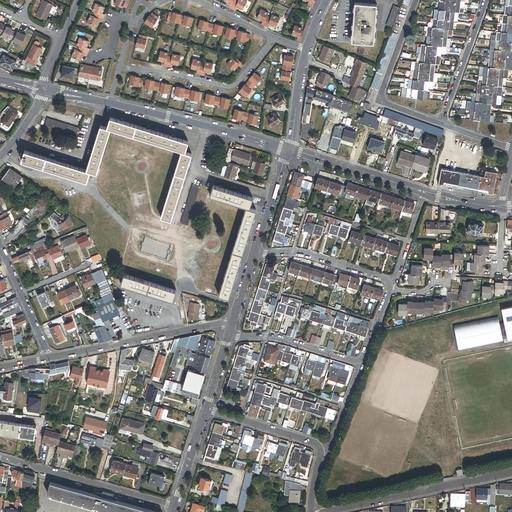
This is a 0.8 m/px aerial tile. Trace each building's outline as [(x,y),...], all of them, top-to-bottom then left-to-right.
[(36,16),(47,21),(54,5),(53,5),(45,1),(43,0),(42,0),(41,4),(42,4),(36,16)] [(127,8),(130,0),(128,0),(117,0),(115,4),(123,8),(123,7),(127,8)] [(235,0),(224,0),(224,1),(230,4),(228,7),(231,9),(236,0),(235,0)] [(242,11),(247,2),(242,0),(238,0),(238,1),(236,0),(231,9),(235,11),(237,8),(242,11)] [(450,3),(439,2),(439,11),(444,12),(449,12),(450,3)] [(376,5),(354,3),(351,42),(373,44),(376,5)] [(460,4),(450,3),(449,12),(454,13),(459,13),(460,8),(460,4)] [(106,15),(102,14),(105,8),(96,4),(93,11),(96,13),(95,15),(104,19),(106,15)] [(393,28),(400,9),(393,6),(386,25),(393,28)] [(266,16),(268,13),(260,10),(256,18),(262,21),(261,25),(264,26),(268,17),(266,16)] [(444,12),(439,11),(434,10),(433,19),(443,20),(444,12)] [(179,23),(181,15),(181,14),(173,12),(173,13),(170,12),(167,20),(179,23)] [(454,13),(449,12),(444,12),(443,20),(454,21),(454,13)] [(152,29),(159,19),(152,14),(150,17),(149,17),(145,23),(152,29)] [(102,23),(104,19),(95,15),(94,17),(91,16),(87,23),(96,27),(99,21),(102,23)] [(190,26),(193,18),(185,15),(185,16),(181,15),(179,23),(190,26)] [(275,27),(279,18),(272,15),(271,18),(268,17),(264,26),(268,28),(269,24),(275,27)] [(511,25),(511,22),(511,16),(507,16),(503,15),(502,18),(502,21),(502,24),(511,25)] [(443,20),(433,19),(432,28),(438,29),(442,29),(443,20)] [(209,31),(212,24),(208,23),(208,22),(200,20),(198,28),(209,31)] [(453,30),(454,21),(443,20),(442,29),(448,30),(453,30)] [(221,35),(223,26),(215,24),(215,25),(212,24),(209,31),(221,35)] [(511,34),(511,25),(502,24),(501,28),(501,31),(501,33),(506,34),(511,34)] [(12,30),(6,26),(2,35),(1,37),(7,40),(7,39),(12,31),(12,30)] [(300,41),(303,32),(301,31),(302,28),(294,26),(291,35),(297,37),(296,40),(300,41)] [(236,39),(239,31),(235,30),(227,27),(225,36),(236,39)] [(437,37),(438,29),(432,28),(429,28),(427,28),(427,32),(427,36),(437,37)] [(448,30),(442,29),(438,29),(437,37),(447,39),(448,36),(448,30)] [(12,41),(12,42),(20,46),(25,36),(20,34),(21,32),(17,30),(16,33),(12,41)] [(12,41),(16,33),(12,31),(7,39),(12,41)] [(248,42),(250,35),(247,34),(247,33),(239,31),(236,39),(248,42)] [(397,34),(391,32),(370,88),(376,90),(397,34)] [(506,42),(506,34),(501,33),(496,33),(496,36),(495,41),(506,42)] [(144,50),(148,38),(139,36),(139,39),(138,39),(136,47),(144,50)] [(436,47),(437,37),(427,36),(426,46),(431,46),(436,47)] [(447,39),(437,37),(436,47),(441,47),(446,48),(447,39)] [(89,53),(90,49),(87,48),(90,42),(81,38),(77,45),(80,46),(79,49),(89,53)] [(505,51),(506,42),(495,41),(494,50),(500,51),(505,51)] [(34,45),(28,57),(38,62),(44,50),(34,45)] [(318,59),(329,63),(335,50),(324,45),(318,59)] [(431,46),(426,46),(421,45),(421,48),(421,50),(420,54),(430,55),(431,46)] [(441,47),(436,47),(431,46),(430,55),(441,56),(441,47)] [(0,52),(16,61),(18,57),(0,49),(0,52)] [(87,56),(89,53),(79,49),(79,51),(75,49),(72,57),(81,61),(84,55),(87,56)] [(500,51),(494,50),(490,50),(489,54),(489,59),(499,60),(500,51)] [(167,67),(170,57),(168,57),(169,53),(160,51),(158,61),(165,62),(164,66),(167,67)] [(510,52),(505,51),(500,51),(499,60),(509,61),(510,52)] [(16,61),(0,52),(0,64),(11,71),(16,61)] [(179,65),(181,56),(172,54),(172,58),(170,57),(167,67),(171,68),(172,64),(179,65)] [(429,64),(430,55),(420,54),(420,59),(419,63),(425,64),(429,64)] [(291,69),(292,65),(294,57),(285,55),(283,67),(291,69)] [(440,65),(441,56),(430,55),(429,64),(435,65),(440,65)] [(38,62),(28,57),(26,61),(28,62),(36,66),(37,66),(39,62),(38,62)] [(244,64),(236,58),(234,60),(232,58),(226,65),(234,71),(238,65),(241,68),(244,64)] [(201,64),(201,61),(193,59),(191,68),(197,70),(196,74),(200,74),(202,65),(201,64)] [(362,81),(368,65),(369,63),(357,59),(354,65),(355,66),(350,77),(352,77),(349,84),(362,89),(364,82),(362,81)] [(498,69),(499,60),(489,59),(488,68),(493,68),(498,69)] [(509,63),(509,61),(499,60),(498,69),(504,70),(508,70),(509,65),(509,63)] [(28,62),(26,67),(34,71),(36,66),(28,62)] [(211,73),(213,64),(205,62),(204,65),(202,65),(200,74),(204,75),(205,72),(211,73)] [(424,72),(425,64),(419,63),(417,63),(414,63),(413,71),(424,72)] [(0,67),(10,73),(11,71),(0,64),(0,67)] [(435,65),(429,64),(425,64),(424,72),(434,73),(434,71),(435,68),(435,65)] [(77,68),(64,65),(61,77),(74,80),(77,68)] [(90,79),(92,67),(88,66),(88,67),(81,65),(79,76),(90,79)] [(101,81),(103,70),(96,69),(96,68),(92,67),(90,79),(101,81)] [(289,80),(291,72),(290,72),(291,69),(283,67),(281,79),(289,80)] [(492,78),(493,68),(488,68),(483,67),(482,76),(492,78)] [(504,70),(498,69),(493,68),(492,78),(503,79),(504,70)] [(331,75),(322,71),(320,75),(319,75),(316,81),(327,86),(331,75)] [(424,72),(413,71),(413,80),(419,81),(423,81),(424,72)] [(434,73),(424,72),(423,81),(429,82),(433,82),(434,73)] [(253,88),(261,78),(254,73),(249,79),(249,80),(247,82),(253,88)] [(141,87),(143,79),(140,78),(140,77),(132,75),(129,84),(141,87)] [(492,78),(482,76),(481,85),(487,86),(491,86),(492,78)] [(502,87),(503,79),(492,78),(491,86),(502,87)] [(156,91),(158,83),(155,82),(155,81),(147,79),(145,88),(156,91)] [(419,81),(413,80),(409,80),(408,80),(407,89),(418,90),(419,81)] [(429,82),(423,81),(419,81),(418,90),(428,91),(428,89),(429,82)] [(246,97),(253,88),(247,82),(244,85),(239,91),(246,97)] [(168,93),(170,85),(162,83),(162,84),(158,83),(156,91),(168,93)] [(487,86),(481,85),(477,85),(476,94),(486,95),(487,86)] [(502,87),(491,86),(487,86),(486,95),(497,96),(497,92),(502,93),(502,87)] [(186,98),(188,90),(185,89),(177,87),(175,95),(186,98)] [(317,90),(307,87),(306,96),(314,98),(317,90)] [(364,92),(353,87),(348,97),(360,102),(364,92)] [(417,98),(418,90),(407,89),(406,97),(417,98)] [(198,101),(200,92),(192,90),(192,91),(188,90),(186,98),(198,101)] [(334,96),(317,90),(314,98),(315,99),(325,102),(325,104),(326,105),(329,106),(331,105),(334,96)] [(428,91),(418,90),(417,98),(427,99),(428,91)] [(216,105),(218,98),(215,97),(215,96),(207,94),(204,103),(216,105)] [(279,94),(270,99),(271,101),(275,108),(285,102),(281,95),(280,96),(279,94)] [(486,95),(476,94),(475,103),(481,104),(485,104),(486,95)] [(496,105),(497,96),(486,95),(485,104),(491,105),(496,105)] [(314,98),(306,96),(303,115),(309,116),(311,102),(315,99),(314,98)] [(331,105),(330,106),(349,113),(351,103),(334,96),(331,105)] [(228,108),(230,100),(222,98),(218,98),(216,105),(228,108)] [(481,104),(475,103),(471,102),(470,111),(480,113),(481,104)] [(491,105),(485,104),(481,104),(480,113),(490,114),(491,105)] [(18,113),(10,108),(7,114),(2,122),(4,124),(9,127),(18,113)] [(244,121),(246,113),(243,112),(235,110),(232,118),(241,120),(244,121)] [(422,130),(442,137),(444,131),(385,110),(383,116),(398,121),(422,130)] [(266,117),(273,113),(272,111),(272,112),(271,111),(269,112),(268,111),(262,115),(265,118),(266,120),(267,119),(266,117)] [(480,113),(470,111),(469,115),(469,117),(469,120),(479,121),(480,113)] [(273,113),(266,117),(267,119),(266,120),(270,127),(280,121),(276,114),(275,114),(274,112),(273,113)] [(256,124),(258,117),(246,113),(244,121),(248,122),(247,122),(256,124)] [(358,121),(377,128),(378,124),(375,123),(377,117),(365,113),(363,119),(358,117),(358,119),(359,119),(358,121)] [(489,122),(490,114),(480,113),(479,121),(489,122)] [(25,151),(22,161),(87,181),(90,171),(97,173),(111,129),(181,151),(161,217),(171,220),(192,154),(185,152),(188,142),(110,118),(107,128),(100,126),(87,170),(25,151)] [(46,119),(44,126),(76,136),(79,128),(46,119)] [(397,124),(398,122),(390,119),(388,125),(396,128),(397,124)] [(343,131),(346,122),(342,121),(341,123),(338,122),(336,126),(335,126),(334,129),(343,131)] [(407,128),(397,124),(396,128),(394,133),(411,139),(413,134),(408,132),(408,131),(408,130),(408,129),(407,129),(406,129),(407,128)] [(343,131),(334,129),(329,148),(332,149),(338,150),(343,131)] [(426,135),(422,145),(434,149),(437,139),(426,135)] [(251,155),(229,148),(226,158),(248,165),(251,155)] [(398,163),(411,167),(415,156),(401,152),(398,163)] [(430,160),(415,155),(415,156),(411,167),(426,172),(430,160)] [(253,162),(251,168),(255,169),(254,172),(261,175),(265,164),(257,161),(256,163),(253,162)] [(228,162),(224,177),(234,179),(238,165),(228,162)] [(22,183),(25,179),(10,168),(3,176),(17,186),(20,181),(22,183)] [(478,191),(481,176),(441,169),(438,184),(478,191)] [(484,177),(481,176),(478,191),(490,194),(491,194),(492,194),(493,193),(493,192),(497,173),(485,171),(484,177)] [(294,172),(290,184),(300,187),(301,182),(303,175),(294,172)] [(327,191),(330,182),(318,178),(315,187),(323,190),(322,192),(326,193),(327,191)] [(304,182),(301,182),(300,187),(303,188),(309,190),(310,190),(311,187),(304,185),(306,181),(304,181),(304,182)] [(344,186),(330,182),(327,191),(341,196),(344,186)] [(347,187),(344,186),(341,196),(345,197),(346,193),(355,195),(358,186),(348,183),(347,187)] [(192,184),(180,223),(187,225),(200,187),(192,184)] [(300,187),(290,184),(287,196),(296,199),(297,195),(300,196),(301,192),(298,191),(300,187)] [(210,196),(245,206),(248,208),(252,197),(213,185),(210,196)] [(369,190),(358,186),(355,195),(366,199),(369,190)] [(381,193),(369,190),(366,199),(378,203),(381,193)] [(390,206),(393,197),(381,193),(378,203),(378,205),(382,206),(383,204),(390,206)] [(296,199),(287,196),(283,208),(292,211),(303,214),(303,210),(299,209),(300,204),(295,203),(296,199)] [(49,204),(40,197),(35,203),(33,205),(43,212),(49,204)] [(405,200),(393,197),(390,206),(402,210),(405,200)] [(412,213),(415,203),(405,200),(402,210),(401,213),(405,214),(405,213),(410,214),(411,213),(412,213)] [(248,208),(245,206),(217,296),(227,299),(255,210),(248,208)] [(292,211),(283,208),(279,220),(289,223),(290,219),(293,220),(294,217),(291,215),(292,211)] [(57,222),(64,219),(63,215),(61,218),(55,212),(50,216),(56,221),(57,222)] [(17,225),(21,219),(18,216),(3,232),(6,238),(17,225)] [(69,216),(64,219),(68,227),(73,225),(69,216)] [(313,234),(316,225),(312,224),(313,219),(309,217),(308,223),(307,222),(304,231),(305,231),(308,232),(313,234)] [(449,219),(437,217),(435,224),(439,225),(439,226),(444,227),(444,226),(448,227),(449,219)] [(342,221),(330,218),(329,220),(328,223),(331,225),(340,227),(342,221)] [(26,223),(21,219),(17,225),(6,238),(10,241),(26,223)] [(68,227),(64,219),(57,222),(61,230),(68,227)] [(289,223),(279,220),(276,232),(285,235),(286,231),(288,226),(289,223)] [(474,225),(469,224),(467,232),(481,235),(483,226),(477,225),(477,224),(474,223),(474,225)] [(318,226),(316,225),(313,234),(321,237),(322,233),(325,234),(326,229),(324,228),(318,226)] [(340,227),(331,225),(329,233),(334,235),(333,239),(336,240),(337,236),(340,227)] [(342,228),(340,227),(337,236),(346,239),(349,227),(343,225),(342,228)] [(75,235),(88,229),(87,226),(73,232),(75,235)] [(361,244),(364,235),(352,231),(349,241),(361,244)] [(285,235),(276,232),(272,244),(281,247),(282,243),(284,244),(288,245),(290,239),(284,237),(285,235)] [(77,239),(75,235),(61,241),(62,245),(65,251),(72,248),(72,249),(79,246),(77,239)] [(79,246),(81,249),(92,244),(89,237),(87,238),(86,235),(77,239),(79,246)] [(376,238),(364,235),(361,244),(373,248),(376,238)] [(32,249),(48,242),(46,238),(30,245),(32,249)] [(61,241),(59,238),(52,241),(53,245),(58,243),(59,245),(59,246),(62,245),(61,241)] [(388,242),(376,238),(373,248),(376,249),(384,251),(385,251),(388,242)] [(400,246),(388,242),(385,251),(397,255),(400,246)] [(51,256),(49,250),(46,244),(41,246),(43,250),(44,253),(46,253),(47,255),(46,256),(46,258),(51,256)] [(59,245),(49,250),(51,256),(53,260),(63,255),(59,246),(59,245)] [(488,257),(489,247),(477,247),(477,256),(485,256),(488,257)] [(433,261),(433,256),(433,249),(424,249),(423,260),(433,261)] [(31,256),(34,264),(38,262),(37,262),(34,254),(32,250),(31,250),(31,251),(29,252),(31,256)] [(38,252),(34,254),(37,262),(46,258),(46,256),(44,253),(43,250),(38,252)] [(29,252),(28,251),(18,256),(20,261),(31,256),(29,252)] [(462,266),(463,254),(454,254),(454,260),(454,265),(462,266)] [(454,265),(454,260),(450,260),(450,256),(442,255),(442,257),(441,268),(446,268),(450,269),(449,270),(453,270),(454,265)] [(441,268),(442,257),(433,256),(433,261),(432,268),(441,268)] [(485,265),(485,256),(477,256),(473,256),(473,264),(482,265),(485,265)] [(298,275),(301,265),(292,262),(289,272),(298,275)] [(266,264),(262,276),(271,279),(273,272),(275,266),(266,264)] [(482,273),(482,265),(473,264),(471,264),(470,273),(482,273)] [(313,269),(301,265),(298,275),(310,278),(313,269)] [(421,276),(422,267),(410,266),(410,271),(410,275),(419,276),(421,276)] [(325,272),(313,269),(310,278),(322,282),(325,272)] [(111,292),(101,270),(92,274),(96,284),(101,297),(111,292)] [(335,275),(325,272),(322,282),(328,284),(332,285),(335,275)] [(338,283),(339,283),(343,285),(347,286),(350,276),(341,273),(340,277),(338,283)] [(85,288),(96,284),(92,274),(81,279),(85,288)] [(123,275),(120,284),(171,302),(175,292),(123,275)] [(418,285),(419,276),(410,275),(407,275),(407,280),(407,283),(407,284),(418,285)] [(271,279),(262,276),(258,288),(267,291),(270,283),(272,284),(275,281),(275,280),(271,279)] [(360,279),(350,276),(347,286),(357,289),(360,279)] [(473,292),(473,283),(468,283),(469,279),(459,279),(459,287),(460,287),(460,292),(471,292),(473,292)] [(507,291),(507,282),(503,282),(503,284),(499,284),(494,284),(494,286),(494,294),(494,295),(503,295),(503,291),(507,291)] [(371,297),(373,288),(364,285),(361,294),(366,296),(370,297),(371,297)] [(70,300),(79,296),(75,286),(65,290),(70,300)] [(494,294),(494,286),(491,286),(491,288),(486,288),(482,287),(481,299),(490,299),(491,294),(494,294)] [(267,291),(258,288),(255,300),(264,303),(267,291)] [(383,290),(373,288),(371,297),(380,300),(383,290)] [(70,300),(65,290),(57,294),(62,305),(70,301),(70,300)] [(37,296),(42,307),(50,304),(45,292),(37,296)] [(470,304),(471,292),(460,292),(459,295),(458,295),(457,303),(470,304)] [(113,300),(111,295),(94,303),(97,308),(113,300)] [(14,304),(18,302),(16,298),(2,304),(0,304),(0,310),(1,310),(8,307),(14,304)] [(445,307),(446,299),(442,299),(442,300),(438,300),(434,300),(434,302),(433,311),(442,312),(442,307),(445,307)] [(109,320),(120,315),(113,300),(97,308),(99,313),(103,322),(109,320)] [(260,314),(264,303),(255,300),(251,311),(260,314)] [(189,302),(189,310),(196,311),(199,311),(200,303),(189,302)] [(415,314),(416,303),(407,302),(407,305),(406,314),(415,314)] [(433,311),(434,302),(425,302),(425,304),(424,313),(433,314),(433,311)] [(285,314),(288,305),(279,303),(277,312),(282,313),(285,314)] [(424,313),(425,304),(416,303),(415,314),(424,315),(424,313)] [(406,314),(407,305),(398,304),(397,316),(406,316),(406,314)] [(296,308),(288,305),(285,314),(289,315),(293,317),(296,308)] [(309,320),(312,311),(308,310),(309,307),(305,306),(304,308),(301,317),(305,319),(309,320)] [(511,307),(500,310),(506,336),(506,340),(506,341),(511,339),(511,307)] [(333,311),(326,309),(325,312),(324,315),(321,324),(324,324),(329,326),(333,327),(336,319),(331,317),(333,311)] [(196,312),(196,311),(189,310),(188,320),(195,320),(196,312)] [(259,317),(260,314),(251,311),(248,321),(250,321),(249,325),(256,327),(257,325),(258,322),(260,323),(262,318),(259,317)] [(324,315),(312,311),(309,320),(313,321),(318,323),(321,324),(324,315)] [(99,313),(92,316),(96,325),(103,322),(99,313)] [(338,313),(336,319),(344,321),(345,316),(343,314),(338,313)] [(15,314),(12,315),(10,316),(12,327),(15,326),(26,321),(23,314),(17,317),(15,314)] [(362,320),(350,316),(348,322),(351,323),(360,326),(361,322),(362,320)] [(497,318),(453,328),(458,351),(502,342),(502,341),(501,337),(497,318)] [(344,321),(336,319),(333,327),(337,329),(341,330),(345,331),(347,326),(343,325),(344,321)] [(368,322),(362,320),(361,322),(363,323),(361,327),(368,329),(370,324),(370,323),(369,322),(368,322)] [(67,324),(65,325),(67,330),(74,327),(75,326),(73,321),(72,322),(67,324)] [(347,326),(345,331),(357,335),(360,326),(351,323),(350,327),(347,326)] [(49,328),(55,342),(64,339),(58,325),(49,328)] [(110,340),(108,336),(106,330),(104,326),(94,329),(93,329),(95,333),(97,338),(100,343),(110,340)] [(360,326),(357,335),(361,336),(366,338),(368,329),(361,327),(360,326)] [(7,333),(1,334),(4,345),(11,343),(11,344),(16,344),(15,342),(14,336),(13,332),(7,333)] [(199,334),(189,336),(186,347),(195,350),(199,334)] [(179,339),(177,344),(186,347),(189,336),(179,339)] [(202,337),(198,351),(210,354),(212,349),(214,341),(202,337)] [(177,346),(177,344),(179,339),(174,339),(170,350),(174,352),(176,346),(177,346)] [(170,366),(175,368),(177,361),(178,362),(180,356),(179,356),(180,353),(182,353),(183,356),(186,357),(186,356),(188,356),(185,367),(192,367),(197,350),(195,350),(186,347),(177,344),(177,346),(170,366)] [(240,346),(237,355),(246,358),(247,354),(250,355),(251,350),(253,347),(244,344),(244,345),(243,347),(241,346),(240,346)] [(277,355),(280,356),(283,346),(279,345),(278,350),(277,352),(275,351),(274,354),(277,355)] [(290,354),(292,348),(283,345),(283,346),(280,356),(279,360),(282,361),(281,364),(281,365),(286,367),(287,366),(288,363),(291,363),(293,355),(290,354)] [(143,348),(139,358),(152,362),(155,352),(143,348)] [(210,354),(198,351),(197,350),(192,367),(191,368),(198,371),(200,371),(200,373),(204,374),(210,354)] [(265,361),(274,364),(277,355),(274,354),(268,352),(265,361)] [(159,354),(152,375),(159,377),(166,356),(159,354)] [(246,358),(237,355),(233,367),(243,369),(244,366),(246,358)] [(297,356),(293,355),(291,363),(299,366),(300,363),(302,357),(301,357),(297,356)] [(125,369),(131,370),(134,361),(125,359),(123,369),(125,369)] [(313,361),(309,360),(309,359),(308,361),(307,363),(306,368),(314,371),(317,362),(313,361)] [(66,377),(68,376),(70,370),(69,362),(55,365),(55,364),(51,365),(50,369),(50,374),(64,371),(65,373),(66,377)] [(320,363),(317,362),(314,371),(323,374),(324,369),(326,365),(320,363)] [(351,366),(343,364),(341,370),(350,372),(351,366)] [(74,385),(79,386),(84,369),(73,366),(71,377),(76,378),(74,385)] [(241,374),(243,369),(233,367),(230,379),(239,381),(250,385),(250,379),(244,377),(244,375),(241,374)] [(341,370),(339,369),(332,367),(331,371),(328,380),(337,382),(341,370)] [(24,377),(49,378),(49,376),(50,374),(50,369),(33,368),(24,370),(24,377)] [(96,369),(90,368),(87,383),(88,383),(87,388),(96,390),(100,370),(96,369)] [(192,397),(197,398),(198,397),(198,396),(199,395),(199,393),(199,391),(199,390),(201,385),(202,384),(202,382),(203,381),(203,379),(203,377),(203,375),(204,374),(200,373),(200,371),(198,371),(198,372),(188,369),(184,385),(166,380),(164,385),(163,389),(192,397)] [(104,371),(100,370),(96,390),(105,391),(106,387),(107,387),(110,372),(104,371)] [(350,372),(341,370),(337,382),(346,385),(348,379),(350,372)] [(148,385),(149,385),(150,381),(151,379),(144,377),(142,383),(144,384),(146,384),(148,385)] [(239,381),(230,379),(226,390),(245,396),(248,392),(237,389),(239,381)] [(4,392),(3,398),(11,398),(13,383),(5,382),(4,387),(1,386),(0,392),(4,392)] [(256,388),(255,392),(264,394),(265,392),(267,386),(258,383),(256,388)] [(157,392),(158,390),(153,388),(151,395),(149,400),(154,402),(155,398),(157,392)] [(278,399),(280,393),(281,391),(275,389),(273,394),(272,397),(273,397),(277,399),(278,399)] [(264,394),(255,392),(252,404),(256,405),(257,402),(261,403),(262,402),(263,398),(264,394)] [(289,396),(280,393),(278,399),(278,402),(289,406),(291,401),(288,400),(289,396)] [(197,405),(199,399),(197,398),(192,397),(190,403),(197,405)] [(271,404),(272,399),(264,397),(264,398),(266,399),(264,403),(262,403),(275,407),(275,405),(271,404)] [(294,402),(291,401),(289,406),(301,409),(304,400),(301,399),(296,398),(294,402)] [(304,400),(301,409),(313,413),(315,408),(311,407),(313,403),(304,400)] [(256,405),(252,404),(250,407),(249,412),(248,416),(257,418),(259,410),(255,408),(256,405)] [(315,408),(313,413),(317,414),(321,415),(325,417),(328,408),(324,407),(320,405),(319,405),(318,410),(315,408)] [(328,408),(325,417),(329,418),(333,419),(334,420),(335,414),(336,411),(332,409),(328,408)] [(122,418),(120,428),(141,434),(143,424),(122,418)] [(0,433),(18,436),(20,424),(0,420),(0,433)] [(216,423),(213,431),(222,434),(224,431),(226,431),(227,427),(225,426),(216,423)] [(35,426),(20,424),(18,436),(33,439),(35,426)] [(254,430),(248,428),(247,432),(245,431),(241,443),(243,443),(246,434),(252,436),(254,430)] [(44,430),(42,439),(46,441),(50,442),(51,439),(52,432),(44,430)] [(222,434),(213,431),(209,443),(218,446),(221,447),(224,440),(221,439),(222,434)] [(59,442),(60,435),(52,432),(51,439),(50,442),(54,443),(58,444),(59,442)] [(81,441),(92,445),(94,437),(83,434),(81,441)] [(114,436),(105,434),(104,436),(103,439),(94,437),(92,445),(110,449),(114,436)] [(255,437),(252,436),(246,434),(243,443),(248,445),(252,446),(255,437)] [(258,438),(255,437),(252,446),(255,447),(260,449),(263,440),(262,439),(258,438)] [(59,442),(58,444),(56,451),(60,452),(64,453),(65,450),(67,444),(59,442)] [(275,454),(278,445),(270,442),(269,444),(268,449),(267,451),(275,454)] [(218,446),(209,443),(204,460),(213,463),(214,460),(218,447),(218,446)] [(75,446),(67,444),(65,450),(64,453),(68,454),(72,455),(75,446)] [(282,446),(278,445),(275,454),(279,455),(284,456),(287,447),(286,447),(282,446)] [(139,447),(137,454),(150,458),(152,452),(152,451),(139,447)] [(300,461),(302,452),(299,451),(295,450),(294,449),(291,458),(296,460),(300,461)] [(307,467),(311,452),(306,450),(306,453),(302,452),(300,461),(302,462),(301,465),(307,467)] [(160,454),(152,452),(150,458),(148,463),(156,466),(160,454)] [(124,474),(126,466),(113,462),(110,470),(124,474)] [(244,470),(246,465),(234,462),(232,467),(244,470)] [(138,469),(126,466),(124,474),(136,478),(138,469)] [(7,477),(8,468),(0,467),(0,482),(3,482),(3,477),(7,478),(7,477)] [(253,472),(246,471),(237,510),(243,511),(253,472)] [(34,476),(23,473),(22,480),(21,486),(21,487),(30,490),(29,492),(34,493),(35,485),(32,484),(34,476)] [(226,473),(223,482),(229,484),(232,475),(226,473)] [(161,489),(162,482),(164,477),(151,474),(148,485),(161,489)] [(199,486),(204,488),(209,489),(212,481),(201,478),(199,486)] [(293,482),(285,480),(284,495),(289,496),(288,502),(299,503),(300,484),(293,482)] [(511,492),(511,490),(511,482),(498,482),(498,485),(495,485),(495,489),(498,489),(498,492),(511,492)] [(96,490),(93,490),(91,495),(49,483),(46,494),(51,495),(111,511),(154,511),(120,503),(122,498),(119,497),(118,500),(113,498),(114,495),(102,492),(101,495),(95,493),(96,490)] [(486,502),(488,502),(489,487),(475,487),(475,497),(486,497),(486,500),(486,502)] [(217,503),(223,506),(228,491),(221,489),(217,503)] [(450,504),(463,505),(464,501),(464,493),(450,493),(450,504)] [(111,511),(51,495),(50,499),(95,511),(111,511)] [(19,511),(20,509),(20,502),(17,502),(17,510),(4,508),(3,511),(19,511)] [(205,507),(193,503),(189,511),(198,511),(200,509),(204,511),(205,507)]
